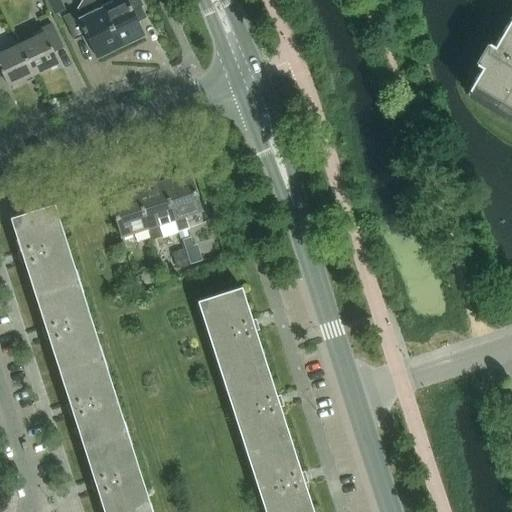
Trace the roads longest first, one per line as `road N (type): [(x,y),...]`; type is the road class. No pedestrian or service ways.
road 1 (unclassified): [(0,165),(236,82)]
road 2 (tertiary): [(356,401),(291,199)]
road 3 (residential): [(356,401),(510,349)]
road 4 (tertiary): [(236,82),(266,161),(291,199)]
road 5 (tertiary): [(291,199),(287,154),(259,74)]
road 6 (residential): [(33,511),(0,393)]
